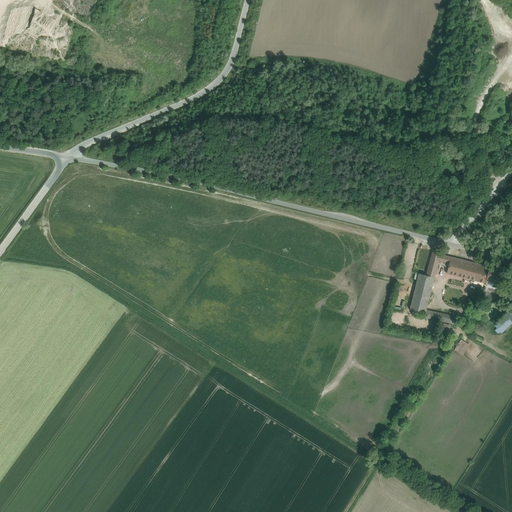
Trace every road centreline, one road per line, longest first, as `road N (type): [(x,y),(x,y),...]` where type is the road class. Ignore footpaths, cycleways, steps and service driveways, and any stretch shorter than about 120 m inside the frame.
road 1 (unclassified): [(511,259),(68,157)]
road 2 (track): [(248,0),(222,82),(68,157)]
